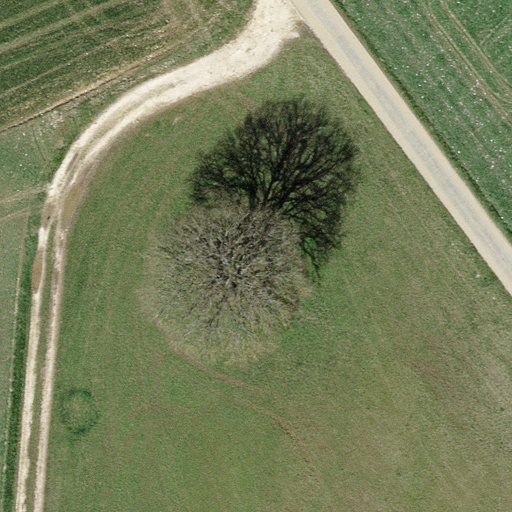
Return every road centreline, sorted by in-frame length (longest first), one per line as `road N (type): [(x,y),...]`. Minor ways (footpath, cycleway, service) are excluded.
road 1 (track): [(14,511),(29,299),(67,158),(134,112),(212,74),(269,32),(285,0)]
road 2 (unclassified): [(511,286),(300,0)]
